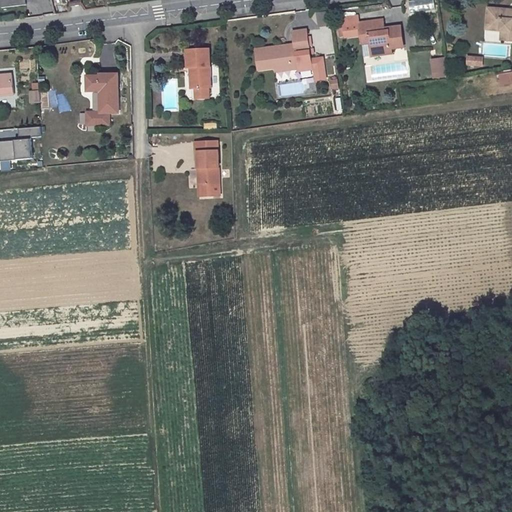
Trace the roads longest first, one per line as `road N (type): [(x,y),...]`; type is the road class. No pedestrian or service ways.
road 1 (unclassified): [(0,31),(243,0)]
road 2 (unknown): [(149,156),(140,13)]
